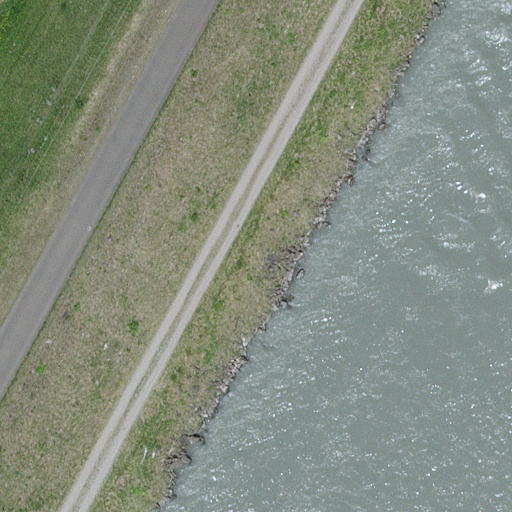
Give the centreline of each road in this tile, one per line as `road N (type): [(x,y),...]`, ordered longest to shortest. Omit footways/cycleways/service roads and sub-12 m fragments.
road 1 (track): [(356,0),(73,511)]
road 2 (track): [(202,0),(0,368)]
